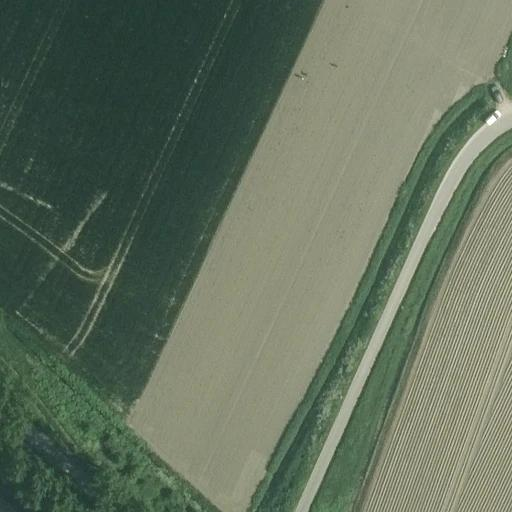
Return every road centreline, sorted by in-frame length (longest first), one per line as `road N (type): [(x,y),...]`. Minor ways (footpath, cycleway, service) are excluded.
road 1 (unclassified): [(511,122),(468,149),(298,511)]
road 2 (unclassified): [(123,511),(0,407)]
